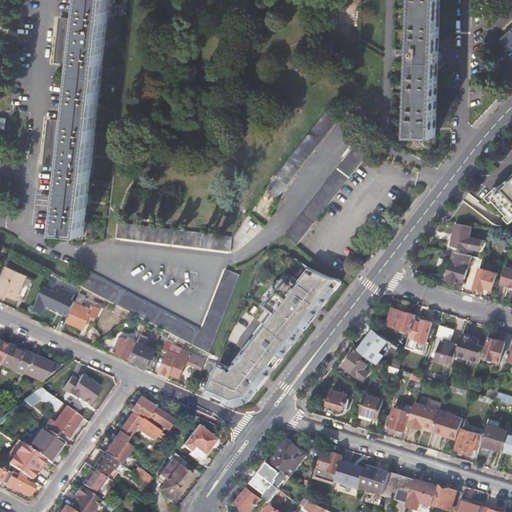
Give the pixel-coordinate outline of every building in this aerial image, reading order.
[(80,36),(80,43),(69,145),(68,152),(46,149),(45,162),(67,165),(59,234),(84,237),(106,46),(108,46),(108,41),(106,41),(110,0),(84,0),(82,24),(60,22),(59,33),(80,36)] [(415,0),(414,50),(411,50),(411,62),(414,62),(411,137),(436,137),(440,0),(415,0)] [(511,28),(502,38),(511,49),(511,28)] [(68,42),(80,43),(80,36),(59,33),(56,63),(66,64),(68,42)] [(326,106),(275,175),(276,175),(288,184),(339,115),(326,106)] [(0,127),(8,127),(8,116),(0,115),(0,127)] [(46,149),(68,152),(69,145),(57,144),(59,121),(49,120),(46,149)] [(369,153),(356,143),(343,160),(356,170),(369,153)] [(305,212),(318,222),(356,170),(343,160),(305,212)] [(266,189),(278,197),(288,184),(276,175),(266,189)] [(511,178),(492,197),(511,218),(511,217),(511,178)] [(117,239),(231,252),(232,236),(119,223),(117,239)] [(288,235),(301,244),(310,233),(297,223),(288,235)] [(468,248),(472,227),(456,223),(451,244),(468,248)] [(463,283),(472,255),(455,252),(449,273),(450,273),(448,279),(463,283)] [(502,282),(511,285),(511,267),(507,266),(502,282)] [(497,272),(481,267),(475,286),(485,290),(486,287),(493,289),(497,272)] [(0,287),(0,291),(16,299),(26,276),(9,268),(0,287)] [(86,272),(79,285),(210,354),(241,275),(227,270),(202,331),(192,326),(86,272)] [(330,279),(324,277),(308,270),(304,276),(305,278),(301,283),(299,283),(298,280),(293,277),(291,280),(285,276),(277,288),(274,287),(270,293),(272,294),(263,307),(273,313),(274,312),(275,313),(265,326),(264,325),(255,336),(257,338),(253,343),(253,342),(242,356),(241,355),(236,363),(237,363),(232,369),(220,363),(207,394),(233,406),(250,400),(342,281),(337,281),(330,279)] [(70,312),(75,302),(75,301),(73,300),(75,295),(58,286),(55,292),(45,287),(35,310),(43,313),(46,305),(69,316),(70,312)] [(90,309),(75,302),(70,312),(72,313),(68,322),(84,328),(89,317),(90,315),(96,317),(100,308),(92,304),(90,309)] [(387,323),(411,331),(415,319),(417,314),(392,307),(387,323)] [(423,322),(415,319),(411,331),(410,336),(427,341),(433,322),(424,319),(423,322)] [(441,324),(438,335),(454,339),(456,327),(441,324)] [(374,329),(359,349),(373,359),(388,339),(374,329)] [(477,337),(463,333),(459,346),(456,355),(469,359),(481,362),(486,346),(479,344),(480,341),(480,340),(479,339),(478,338),(477,337)] [(136,350),(140,340),(140,339),(141,336),(139,335),(136,340),(130,338),(129,340),(121,336),(114,352),(130,359),(138,341),(139,342),(135,350),(136,350)] [(500,361),(506,342),(491,338),(485,357),(500,361)] [(0,362),(8,344),(0,340),(0,362)] [(133,360),(148,367),(155,350),(146,346),(147,343),(140,340),(136,350),(137,351),(133,360)] [(163,350),(169,353),(170,350),(179,353),(181,354),(183,350),(183,349),(172,345),(173,342),(167,340),(167,342),(166,343),(163,350)] [(436,359),(453,364),(455,360),(456,355),(459,346),(442,340),(436,359)] [(8,344),(0,362),(0,363),(23,373),(23,372),(31,354),(31,353),(8,344)] [(186,350),(192,353),(195,347),(188,345),(186,350)] [(371,359),(364,354),(356,348),(343,365),(363,380),(369,372),(364,369),(368,364),(368,363),(371,359)] [(169,377),(179,353),(170,350),(169,353),(160,373),(169,377)] [(183,350),(181,354),(172,374),(180,377),(187,361),(202,368),(205,360),(189,354),(189,353),(183,350)] [(23,372),(42,380),(59,366),(31,354),(23,372)] [(424,376),(400,369),(398,375),(422,382),(424,376)] [(85,388),(86,386),(97,392),(102,382),(103,379),(87,371),(79,386),(82,388),(82,387),(85,388)] [(491,381),(486,396),(496,399),(498,391),(500,384),(491,381)] [(111,386),(102,382),(97,392),(107,395),(111,386)] [(484,388),(474,384),(471,391),(482,394),(484,388)] [(49,386),(45,391),(58,400),(61,395),(49,386)] [(24,401),(26,402),(42,389),(40,388),(24,401)] [(83,418),(58,400),(45,391),(42,389),(26,402),(32,406),(42,399),(61,414),(55,423),(51,420),(45,428),(58,437),(61,432),(68,437),(83,418)] [(342,409),(347,394),(332,389),(327,404),(342,409)] [(498,391),(496,399),(508,402),(510,395),(498,391)] [(3,399),(9,405),(13,395),(10,392),(3,399)] [(379,417),(385,398),(367,393),(361,413),(371,416),(371,414),(379,417)] [(422,424),(434,428),(439,410),(440,408),(441,404),(417,397),(413,413),(410,422),(409,426),(418,428),(419,423),(422,424)] [(125,406),(142,418),(146,421),(156,407),(155,406),(156,403),(150,399),(147,403),(140,398),(134,407),(128,402),(125,406)] [(409,422),(410,422),(413,413),(394,407),(391,417),(390,416),(387,426),(406,431),(409,422)] [(8,416),(11,417),(13,419),(14,419),(20,411),(16,409),(8,416)] [(156,409),(147,422),(154,427),(157,423),(164,427),(163,429),(165,431),(163,434),(171,439),(174,434),(167,430),(174,421),(156,409)] [(447,413),(439,410),(434,428),(433,431),(444,434),(444,433),(449,434),(449,436),(457,438),(461,425),(463,418),(447,413)] [(154,441),(160,432),(154,427),(147,422),(146,421),(142,418),(141,419),(133,413),(116,436),(113,434),(110,438),(113,440),(104,453),(120,464),(131,447),(125,442),(136,427),(154,441)] [(12,421),(13,419),(11,417),(4,427),(16,435),(23,426),(30,431),(36,422),(34,420),(33,422),(22,415),(15,424),(12,421)] [(505,451),(511,432),(511,431),(500,427),(502,422),(489,418),(480,449),(495,453),(497,449),(505,451)] [(217,439),(199,426),(183,446),(191,452),(201,460),(217,439)] [(45,458),(47,460),(49,461),(64,441),(58,437),(45,428),(44,427),(29,447),(45,458)] [(474,449),(475,449),(479,434),(462,428),(456,449),(472,454),(474,449)] [(9,463),(23,442),(18,439),(4,459),(9,463)] [(40,466),(45,458),(29,447),(23,442),(9,463),(14,467),(20,471),(26,475),(31,479),(36,471),(38,473),(42,467),(40,466)] [(272,462),(283,471),(289,476),(290,477),(293,474),(307,455),(291,442),(286,448),(284,446),(272,462)] [(182,468),(186,463),(173,452),(169,459),(171,461),(164,470),(166,472),(162,477),(166,480),(160,490),(173,500),(192,476),(182,468)] [(125,468),(120,464),(104,453),(93,469),(105,478),(111,469),(114,471),(120,475),(125,468)] [(316,477),(336,483),(339,473),(338,473),(342,456),(335,454),(334,456),(323,453),(316,477)] [(0,481),(5,484),(9,475),(14,467),(9,463),(4,473),(3,472),(4,469),(1,467),(0,469),(0,481)] [(267,463),(259,473),(274,485),(277,480),(276,480),(281,474),(267,463)] [(391,474),(367,466),(360,487),(384,495),(391,474)] [(95,493),(105,478),(93,469),(87,477),(82,484),(95,493)] [(24,481),(26,475),(20,471),(17,477),(14,475),(13,477),(9,475),(5,484),(27,496),(30,496),(33,489),(28,486),(29,484),(24,481)] [(277,480),(274,485),(279,489),(289,476),(283,471),(281,474),(276,480),(277,480)] [(271,489),(274,485),(259,473),(251,484),(265,494),(270,488),(271,489)] [(290,477),(299,484),(302,481),(293,474),(290,477)] [(393,508),(405,511),(409,498),(414,482),(407,480),(407,479),(391,474),(384,495),(396,499),(393,508)] [(103,499),(113,484),(105,478),(95,493),(103,499)] [(143,494),(148,487),(149,485),(146,483),(144,481),(138,490),(143,494)] [(439,488),(415,481),(414,482),(409,498),(433,505),(434,504),(439,488)] [(69,509),(73,511),(91,511),(100,500),(80,486),(74,495),(77,497),(69,509)] [(459,507),(461,501),(463,494),(442,487),(436,505),(434,504),(433,505),(431,511),(443,511),(444,509),(451,511),(453,506),(459,507)] [(243,511),(251,511),(262,499),(248,489),(238,503),(244,508),(242,511),(243,511)] [(325,511),(327,510),(305,498),(301,503),(306,507),(305,509),(310,511),(325,511)] [(483,511),(485,508),(461,501),(459,507),(457,511),(483,511)]
